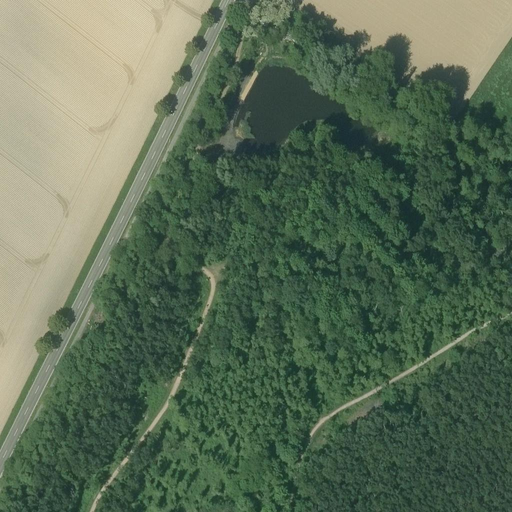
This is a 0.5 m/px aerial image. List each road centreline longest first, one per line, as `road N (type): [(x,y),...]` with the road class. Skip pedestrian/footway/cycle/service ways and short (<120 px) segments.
road 1 (track): [(249,0),(232,72),(165,235),(212,277),(208,301),(160,408),(90,511)]
road 2 (tertiary): [(0,468),(229,0)]
